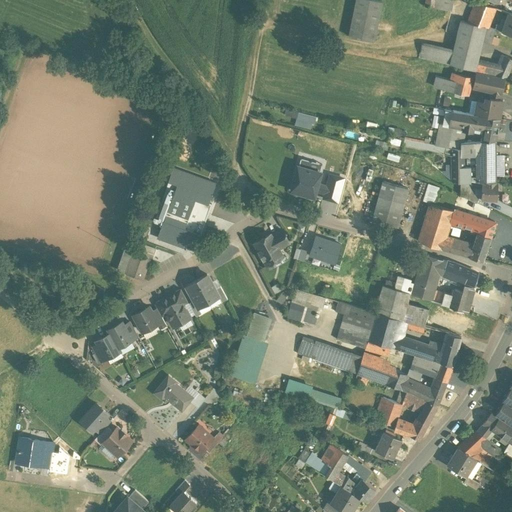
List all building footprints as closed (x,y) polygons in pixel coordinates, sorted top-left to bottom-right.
[(376,0),(355,0),(348,35),(373,41),(382,1),(376,0)] [(452,0),(434,0),(433,7),(450,11),(452,0)] [(485,5),(475,3),(467,23),(485,27),(487,28),(487,27),(495,8),(485,5)] [(511,14),(508,13),(503,28),(502,32),(511,35),(511,14)] [(467,23),(460,21),(452,53),(450,64),(474,70),(477,61),(482,41),(485,27),(467,23)] [(495,30),(487,27),(487,28),(485,27),(482,41),(491,44),(491,43),(493,37),(495,30)] [(452,53),(421,45),(419,57),(450,64),(452,53)] [(499,66),(477,61),(474,70),(505,77),(511,63),(511,58),(504,56),(499,66)] [(472,78),(453,73),(451,80),(435,76),(433,86),(468,95),(472,78)] [(503,79),(476,73),(473,88),(491,92),(490,98),(499,99),(503,79)] [(490,98),(489,98),(488,104),(476,102),(474,114),(499,119),(502,100),(499,99),(490,98)] [(288,110),(286,115),(297,118),(296,124),(312,128),(313,122),(315,122),(316,117),(288,110)] [(452,111),(446,110),(443,125),(450,126),(452,111)] [(474,114),(452,111),(450,126),(452,127),(464,129),(465,126),(483,129),(480,142),(495,141),(496,133),(499,119),(474,114)] [(443,125),(440,124),(436,146),(448,148),(452,127),(450,126),(443,125)] [(392,133),(400,135),(401,129),(393,127),(392,133)] [(464,129),(452,127),(448,148),(460,150),(462,143),(460,143),(461,140),(462,140),(464,129)] [(480,142),(474,142),(474,156),(484,155),(494,155),(495,141),(480,142)] [(474,142),(462,143),(460,150),(459,151),(460,157),(462,156),(474,156),(474,142)] [(494,155),(484,155),(484,159),(476,159),(476,168),(477,182),(485,183),(495,183),(494,155)] [(462,156),(460,157),(452,157),(452,165),(462,165),(462,156)] [(463,168),(462,165),(452,165),(453,183),(460,183),(463,183),(463,168)] [(291,191),(314,197),(316,191),(317,184),(321,173),(297,166),(291,191)] [(476,168),(463,168),(463,183),(470,183),(471,181),(477,182),(476,168)] [(208,203),(214,184),(172,170),(154,224),(162,226),(157,239),(183,247),(184,244),(185,244),(195,240),(196,235),(200,237),(204,226),(200,224),(203,214),(208,216),(211,205),(208,203)] [(330,175),(327,187),(325,193),(324,198),(337,202),(343,179),(330,175)] [(407,188),(383,182),(372,220),(384,223),(396,227),(397,227),(407,188)] [(435,202),(440,186),(428,182),(423,198),(435,202)] [(463,183),(460,183),(460,195),(476,203),(478,198),(470,194),(470,183),(463,183)] [(485,183),(482,183),(481,200),(497,201),(497,183),(485,183)] [(327,187),(317,184),(316,191),(325,193),(327,187)] [(453,210),(430,203),(418,241),(441,249),(446,238),(450,223),(454,211),(453,210)] [(486,211),(463,203),(460,211),(482,218),(483,218),(486,211)] [(460,211),(454,209),(453,210),(454,211),(450,223),(478,230),(482,218),(460,211)] [(483,218),(482,218),(478,230),(475,241),(488,245),(495,222),(483,218)] [(396,227),(384,223),(382,231),(394,234),(396,227)] [(282,231),(271,237),(278,249),(288,243),(282,231)] [(270,235),(254,244),(259,253),(258,255),(260,259),(263,259),(266,266),(282,257),(278,249),(271,237),(270,235)] [(340,244),(315,236),(309,255),(334,263),(340,244)] [(473,246),(446,238),(441,249),(469,257),(473,246)] [(488,245),(475,241),(473,246),(469,257),(483,261),(488,245)] [(152,261),(156,250),(143,245),(139,256),(152,261)] [(141,250),(133,247),(130,254),(133,255),(133,254),(139,256),(141,250)] [(306,251),(300,249),(297,260),(303,262),(306,254),(306,251)] [(139,256),(133,254),(133,255),(126,273),(142,279),(149,260),(139,256)] [(431,256),(423,254),(418,271),(425,273),(431,256)] [(439,258),(431,256),(425,273),(434,275),(439,258)] [(455,263),(439,258),(434,275),(437,276),(438,272),(441,274),(450,278),(455,263)] [(478,273),(455,263),(450,278),(463,283),(474,288),(478,273)] [(425,273),(418,271),(415,282),(422,284),(422,285),(434,288),(437,276),(434,275),(425,273)] [(215,289),(207,275),(196,280),(209,303),(219,298),(219,297),(215,289)] [(410,280),(397,276),(394,288),(407,292),(409,283),(410,283),(410,280)] [(196,280),(186,286),(194,301),(198,309),(209,303),(196,280)] [(422,284),(415,282),(414,284),(412,293),(431,299),(434,289),(434,288),(422,285),(422,284)] [(463,283),(461,291),(454,289),(452,295),(434,289),(431,299),(430,301),(441,304),(456,309),(457,309),(467,312),(475,288),(474,288),(463,283)] [(394,288),(382,285),(374,312),(401,320),(402,320),(407,303),(410,293),(407,292),(394,288)] [(227,299),(220,286),(215,289),(219,297),(219,298),(221,302),(227,299)] [(325,297),(295,288),(287,317),(309,324),(315,306),(322,308),(325,297)] [(180,289),(174,293),(175,294),(176,294),(182,305),(188,302),(180,289)] [(161,302),(167,314),(170,321),(175,318),(178,324),(189,318),(182,305),(176,294),(175,294),(161,302)] [(161,302),(160,300),(154,304),(157,309),(161,317),(167,314),(161,302)] [(194,301),(188,304),(196,317),(201,314),(198,309),(194,301)] [(374,312),(338,301),(335,311),(344,313),(336,339),(365,347),(374,312)] [(428,309),(407,303),(402,320),(419,325),(424,326),(426,316),(427,316),(428,309)] [(152,312),(149,307),(133,315),(142,332),(157,324),(158,323),(151,312),(152,312)] [(161,317),(157,309),(152,312),(151,312),(158,323),(157,324),(159,328),(166,325),(161,317)] [(271,318),(254,312),(246,335),(243,334),(230,375),(255,382),(268,342),(264,340),(271,318)] [(401,320),(374,312),(365,347),(387,354),(389,346),(394,347),(396,337),(400,324),(401,320)] [(402,320),(401,320),(400,324),(418,329),(419,325),(402,320)] [(122,322),(108,329),(110,333),(118,348),(132,340),(123,325),(124,325),(122,322)] [(138,336),(130,322),(124,325),(123,325),(132,340),(138,336)] [(444,340),(440,351),(434,349),(431,357),(437,359),(452,366),(458,344),(460,337),(446,332),(444,340)] [(110,333),(96,341),(97,344),(98,344),(106,359),(120,351),(118,348),(110,333)] [(315,341),(302,337),(297,353),(309,357),(315,341)] [(434,349),(396,337),(394,347),(415,354),(429,358),(429,357),(431,357),(434,349)] [(213,339),(208,342),(213,350),(218,347),(213,339)] [(362,355),(315,341),(309,357),(339,367),(343,355),(360,361),(362,355)] [(106,359),(98,344),(97,344),(91,347),(100,362),(106,359)] [(429,358),(415,354),(410,368),(435,377),(433,370),(434,366),(432,366),(433,363),(435,363),(437,359),(431,357),(429,357),(429,358)] [(360,361),(343,355),(339,367),(356,373),(360,361)] [(386,363),(362,355),(360,361),(356,373),(368,377),(386,383),(392,369),(385,366),(386,363)] [(452,366),(437,359),(435,363),(434,366),(433,370),(435,377),(436,377),(446,381),(452,366)] [(208,367),(203,373),(208,378),(213,372),(208,367)] [(405,374),(392,369),(386,383),(387,384),(401,388),(405,378),(406,374),(405,374)] [(368,377),(356,373),(354,380),(366,384),(368,377)] [(185,390),(175,382),(176,381),(168,375),(154,393),(161,399),(163,396),(181,411),(189,401),(191,399),(184,393),(185,391),(185,390)] [(436,377),(431,390),(405,378),(401,388),(406,390),(428,400),(437,405),(446,381),(436,377)] [(285,392),(308,399),(311,388),(312,385),(289,378),(285,392)] [(401,388),(387,384),(375,419),(394,426),(397,419),(401,405),(406,390),(401,388)] [(198,393),(189,386),(185,390),(185,391),(184,393),(191,399),(189,401),(191,402),(198,393)] [(311,388),(308,399),(337,408),(341,397),(311,388)] [(511,389),(502,402),(504,403),(504,402),(511,407),(511,389)] [(428,400),(406,390),(401,405),(414,411),(415,408),(421,411),(428,400)] [(198,393),(191,402),(198,407),(204,399),(198,393)] [(437,405),(428,400),(421,411),(417,418),(427,423),(431,416),(437,405)] [(511,407),(504,402),(504,403),(495,415),(499,418),(511,427),(511,407)] [(96,403),(80,421),(87,427),(89,425),(94,429),(105,417),(106,417),(108,414),(96,403)] [(338,408),(337,415),(351,418),(352,411),(338,408)] [(329,412),(326,422),(331,424),(335,414),(329,412)] [(511,431),(511,428),(491,414),(483,423),(492,429),(507,440),(511,431)] [(105,417),(94,429),(99,434),(106,427),(111,422),(106,417),(105,417)] [(417,418),(414,425),(397,419),(394,426),(393,429),(419,438),(427,423),(417,418)] [(331,424),(326,422),(322,429),(328,432),(331,424)] [(492,429),(483,423),(476,432),(485,438),(492,429)] [(99,434),(94,440),(101,446),(103,443),(112,432),(106,427),(99,434)] [(131,441),(116,427),(112,432),(103,443),(118,456),(131,441)] [(213,438),(202,428),(199,431),(196,428),(186,439),(200,453),(204,448),(213,438)] [(401,440),(383,431),(374,450),(393,458),(401,440)] [(476,432),(465,442),(474,449),(480,444),(498,457),(500,459),(501,458),(505,453),(485,438),(476,432)] [(216,434),(213,438),(204,448),(209,452),(221,439),(216,434)] [(45,441),(20,437),(17,452),(19,452),(17,462),(26,463),(27,461),(41,463),(42,463),(44,450),(45,441)] [(372,448),(359,442),(356,449),(369,455),(372,448)] [(348,455),(331,445),(321,461),(330,467),(324,475),(333,480),(336,473),(344,461),(348,455)] [(57,452),(52,451),(50,467),(49,472),(66,474),(69,455),(58,446),(57,452)] [(476,459),(458,448),(447,465),(465,477),(476,459)] [(304,449),(298,458),(305,463),(310,454),(304,449)] [(44,450),(42,463),(41,463),(41,466),(50,467),(52,451),(44,450)] [(511,457),(505,453),(501,458),(499,460),(494,468),(504,474),(511,463),(511,457)] [(355,460),(348,455),(344,461),(350,466),(355,460)] [(361,465),(357,471),(358,472),(366,478),(371,472),(361,465)] [(358,472),(351,480),(357,485),(362,478),(364,480),(366,478),(358,472)] [(347,479),(336,473),(333,480),(334,481),(343,487),(347,480),(347,479)] [(351,480),(348,478),(347,479),(347,480),(343,487),(345,488),(352,492),(357,485),(351,480)] [(364,480),(362,478),(357,485),(352,492),(360,497),(366,500),(375,489),(364,480)] [(479,484),(468,478),(465,484),(476,490),(479,484)] [(185,480),(175,491),(179,495),(183,491),(184,492),(190,485),(185,480)] [(343,487),(334,481),(329,489),(336,494),(337,492),(341,495),(345,488),(343,487)] [(352,492),(345,488),(341,495),(337,492),(336,494),(334,498),(331,503),(330,503),(341,510),(344,511),(351,511),(360,497),(352,492)] [(148,501),(135,490),(128,497),(142,509),(148,501)] [(184,492),(183,491),(179,495),(170,506),(176,511),(179,511),(181,511),(182,511),(187,511),(196,503),(184,492)] [(128,497),(127,496),(113,511),(141,511),(143,510),(142,509),(128,497)] [(339,511),(341,510),(330,503),(331,503),(328,501),(323,509),(324,510),(326,511),(339,511)]
